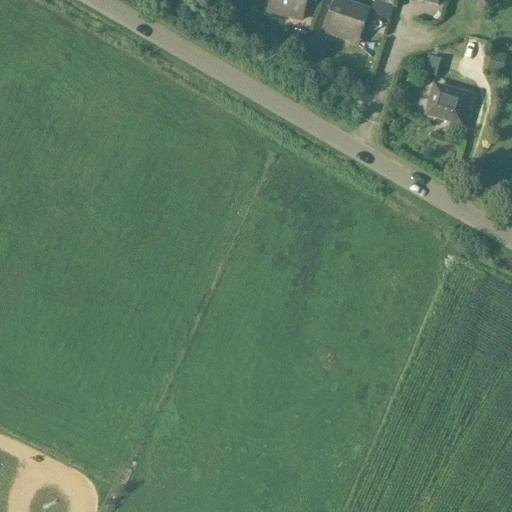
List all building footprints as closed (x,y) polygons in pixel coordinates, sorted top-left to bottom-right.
[(304,15),(308,0),(272,0),(271,7),(304,15)] [(361,38),(370,12),(337,1),(328,27),(361,38)] [(378,1),(374,15),(390,20),(394,6),(378,1)] [(503,74),(505,55),(489,54),(487,72),(503,74)] [(435,76),(438,60),(427,58),(423,74),(435,76)] [(470,97),(435,87),(427,116),(461,126),(470,97)]
